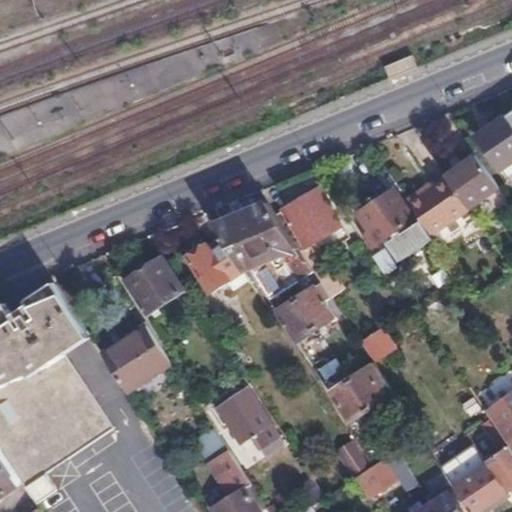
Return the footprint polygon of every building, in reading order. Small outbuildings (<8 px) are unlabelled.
[(511,160),(511,112),(480,135),(502,168),(511,160)] [(446,175),(447,177),(470,209),(500,187),(477,155),(446,175)] [(447,177),(410,203),(434,237),(471,211),(470,209),(447,177)] [(321,187),(278,211),(296,239),(336,217),(321,187)] [(392,190),(356,214),(367,231),(363,235),(372,247),(412,218),(392,190)] [(270,200),(222,221),(248,261),(270,294),(287,283),(313,266),(302,249),(296,239),(278,211),(270,200)] [(222,221),(216,224),(221,232),(242,264),(248,261),(222,221)] [(242,264),(221,232),(187,254),(211,291),(246,270),(242,264)] [(310,244),(302,249),(313,266),(321,278),(323,281),(331,276),(310,244)] [(163,256),(129,278),(151,312),(185,290),(163,256)] [(323,299),(331,293),(323,281),(321,278),(294,294),(314,323),(331,312),(323,299)] [(0,448),(23,483),(111,423),(66,354),(92,337),(62,292),(35,308),(39,313),(21,324),(14,312),(0,321),(0,448)] [(294,294),(277,305),(297,335),(314,323),(294,294)] [(172,361),(147,324),(102,353),(126,390),(172,361)] [(366,341),(377,359),(396,348),(384,330),(366,341)] [(351,380),(370,409),(396,393),(376,363),(351,380)] [(353,421),(370,409),(351,380),(333,391),(353,421)] [(254,436),(262,449),(280,438),(250,390),(221,409),(243,443),(254,436)] [(511,429),(500,413),(491,418),(505,438),(511,433),(511,429)] [(511,448),(505,438),(491,418),(487,422),(505,449),(489,460),(492,464),(510,490),(511,488),(511,448)] [(111,423),(23,483),(36,503),(55,489),(44,472),(114,428),(111,423)] [(202,456),(224,446),(216,428),(194,438),(202,456)] [(351,440),(338,453),(357,474),(371,462),(351,440)] [(434,452),(445,470),(456,463),(444,446),(434,452)] [(386,458),(356,478),(369,497),(399,478),(386,458)] [(0,464),(0,495),(14,486),(0,464)] [(457,488),(472,511),(477,511),(510,490),(492,464),(457,488)] [(246,489),(213,510),(214,511),(260,511),(261,511),(246,489)] [(433,504),(437,511),(462,511),(450,494),(433,504)] [(437,511),(433,504),(425,509),(419,501),(408,509),(409,511),(437,511)]
